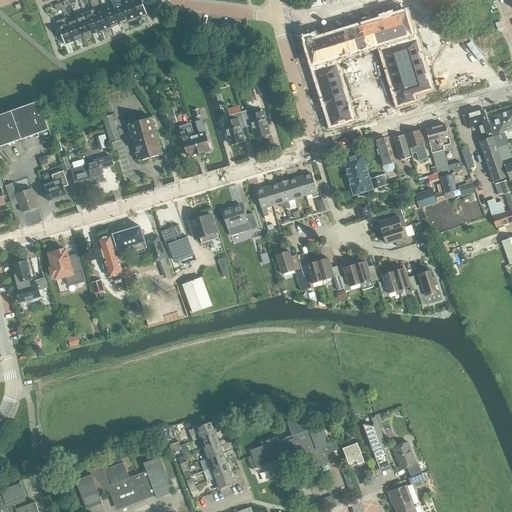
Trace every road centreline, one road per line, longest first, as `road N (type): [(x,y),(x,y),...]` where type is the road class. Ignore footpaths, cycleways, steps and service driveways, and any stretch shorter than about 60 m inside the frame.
road 1 (tertiary): [(0,243),(315,149)]
road 2 (tertiary): [(315,149),(511,89)]
road 3 (residential): [(315,149),(275,17)]
